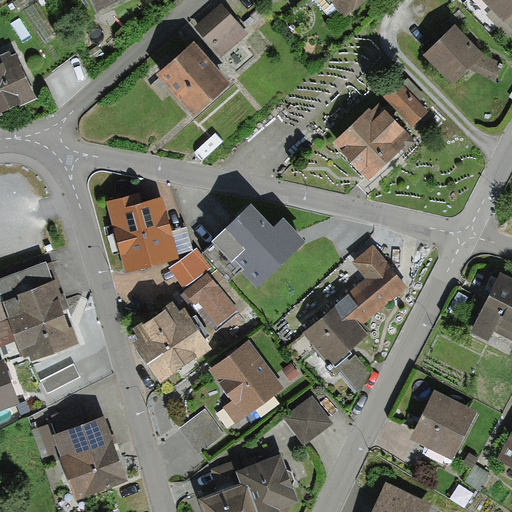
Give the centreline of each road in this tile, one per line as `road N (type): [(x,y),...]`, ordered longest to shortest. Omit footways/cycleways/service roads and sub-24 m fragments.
road 1 (residential): [(466,235),(51,140)]
road 2 (residential): [(165,511),(73,181),(51,140)]
road 3 (residential): [(466,235),(325,511)]
road 4 (residential): [(196,0),(80,102),(51,140)]
